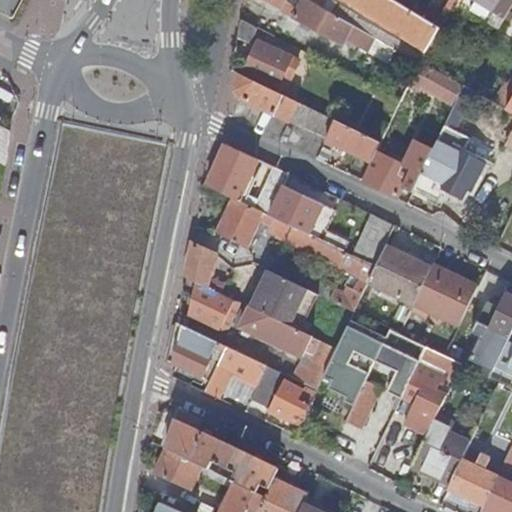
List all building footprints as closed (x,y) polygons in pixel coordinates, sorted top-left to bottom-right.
[(353,24),(310,0),(267,0),(282,8),(281,9),(344,43),(352,28),(357,31),(352,39),(365,46),(372,35),(353,24)] [(350,0),(429,48),(440,29),(395,1),(393,0),(350,0)] [(446,0),(395,0),(395,1),(440,29),(446,20),(428,8),(431,4),(438,9),(442,8),(446,0)] [(511,0),(474,0),(505,20),(507,17),(511,11),(511,9),(511,0)] [(420,61),(424,54),(357,16),(353,24),(372,35),(420,61)] [(250,40),(256,25),(242,18),(239,37),(250,40)] [(293,57),(258,40),(244,70),(279,87),(293,57)] [(428,62),(439,68),(441,63),(431,57),(428,62)] [(455,107),(465,86),(462,85),(420,61),(406,89),(417,95),(420,90),(453,109),(455,107)] [(511,65),(492,98),(508,109),(511,102),(511,65)] [(334,118),(239,72),(234,90),(239,97),(325,138),(334,118)] [(463,112),(455,107),(453,109),(434,148),(415,186),(439,199),(445,188),(461,196),(466,186),(471,188),(484,164),(448,145),(462,116),(461,116),(463,112)] [(407,115),(396,109),(381,141),(379,144),(390,149),(407,115)] [(0,161),(2,163),(5,165),(12,133),(0,126),(0,123),(2,119),(0,117),(0,161)] [(371,161),(376,150),(379,144),(381,141),(334,118),(325,138),(371,161)] [(415,186),(434,148),(416,139),(404,164),(376,150),(371,161),(362,180),(398,198),(404,186),(413,191),(415,186)] [(259,161),(226,145),(209,187),(234,199),(244,204),(248,198),(262,169),(257,166),(259,161)] [(291,176),(272,167),(270,171),(275,173),(260,204),(257,210),(347,253),(351,244),(327,232),(335,212),(285,187),(291,176)] [(260,204),(248,198),(244,204),(257,210),(260,204)] [(244,204),(234,199),(216,235),(248,250),(261,223),(270,228),(269,231),(280,236),(279,240),(359,278),(354,289),(347,286),(344,294),(334,290),(329,299),(354,312),(368,283),(376,267),(347,253),(257,210),(244,204)] [(216,255),(193,244),(187,277),(195,281),(220,293),(224,286),(208,280),(210,270),(213,271),(216,255)] [(376,267),(368,283),(413,305),(431,269),(386,247),(376,267)] [(431,269),(413,305),(459,326),(479,287),(433,265),(431,269)] [(314,292),(267,270),(250,307),(297,330),(308,308),(307,307),(314,292)] [(241,303),(220,293),(195,281),(189,316),(219,331),(229,328),(241,303)] [(467,349),(451,342),(445,355),(462,363),(490,377),(506,345),(511,331),(511,297),(508,295),(503,305),(499,303),(487,326),(499,332),(494,342),(486,338),(474,364),(469,361),(470,360),(465,353),(467,349)] [(297,330),(250,307),(246,305),(244,309),(248,312),(242,326),(302,355),(305,351),(314,355),(308,368),(301,364),(294,379),(317,390),(324,375),(337,349),(297,330)] [(350,320),(337,349),(324,375),(334,380),(343,361),(360,370),(351,388),(360,392),(365,381),(381,347),(385,338),(350,320)] [(267,365),(182,324),(174,363),(176,365),(171,375),(221,399),(227,384),(219,380),(225,368),(257,384),(267,365)] [(399,333),(390,329),(385,338),(381,347),(404,358),(388,391),(402,398),(411,380),(427,347),(399,333)] [(511,359),(511,347),(506,345),(490,377),(499,381),(511,387),(511,368),(509,367),(511,359)] [(445,355),(427,347),(411,380),(418,384),(424,373),(422,371),(424,367),(437,374),(433,381),(442,386),(446,378),(453,382),(462,363),(445,355)] [(301,425),(309,407),(298,401),(303,390),(285,380),(269,411),(288,421),(289,419),(301,425)] [(365,381),(360,392),(337,440),(351,447),(379,388),(365,381)] [(428,416),(434,419),(436,416),(446,395),(442,393),(440,397),(437,396),(428,416)] [(203,418),(179,407),(176,418),(171,420),(166,435),(170,440),(168,447),(204,465),(211,469),(214,461),(238,471),(234,480),(237,482),(258,492),(262,484),(270,488),(275,478),(280,469),(198,430),(203,418)] [(434,419),(412,464),(436,476),(435,479),(449,486),(469,443),(470,442),(447,431),(450,423),(436,416),(434,419)] [(480,420),(476,429),(490,435),(493,432),(495,427),(480,420)] [(470,442),(469,443),(477,448),(482,450),(484,447),(493,451),(501,436),(493,432),(490,435),(476,429),(470,442)] [(493,451),(507,458),(511,447),(511,441),(501,436),(493,451)] [(449,486),(448,488),(484,505),(498,477),(484,470),(489,459),(481,454),(474,466),(468,463),(477,448),(469,443),(449,486)] [(168,447),(168,448),(157,471),(192,489),(204,465),(168,447)] [(484,505),(482,509),(488,511),(511,511),(511,483),(498,477),(484,505)] [(309,495),(275,478),(270,488),(266,496),(258,511),(300,511),(305,502),(309,495)] [(247,511),(249,508),(257,511),(258,511),(266,496),(258,492),(237,482),(226,506),(220,505),(216,511),(247,511)] [(184,511),(163,502),(158,511),(184,511)] [(300,511),(324,511),(305,502),(300,511)]
